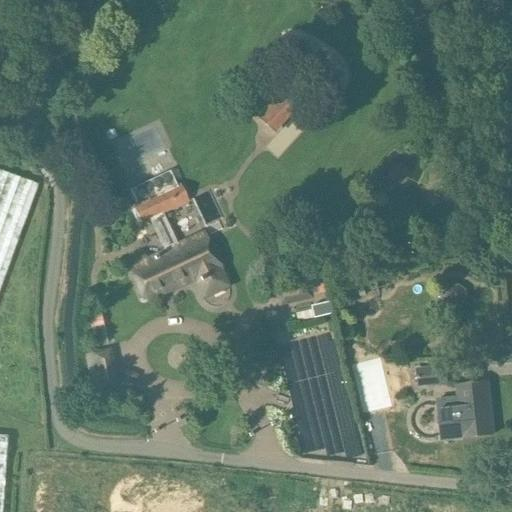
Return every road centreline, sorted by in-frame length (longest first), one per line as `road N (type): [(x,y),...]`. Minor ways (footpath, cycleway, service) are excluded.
road 1 (unclassified): [(511,488),(71,438),(55,411),(46,337),(56,184),(35,159),(0,139)]
road 2 (unclassified): [(511,121),(490,0)]
